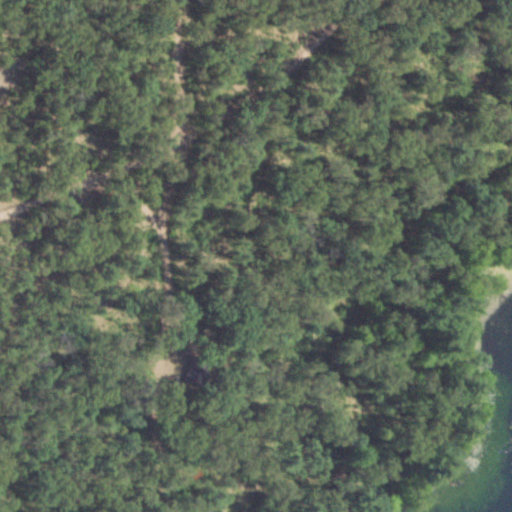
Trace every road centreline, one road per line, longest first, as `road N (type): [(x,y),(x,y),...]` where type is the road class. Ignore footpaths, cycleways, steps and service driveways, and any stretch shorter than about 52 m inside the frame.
road 1 (residential): [(11,226),(48,210),(125,148),(172,151),(182,183),(163,285),(163,423)]
road 2 (residential): [(9,511),(30,478),(6,376),(11,226)]
